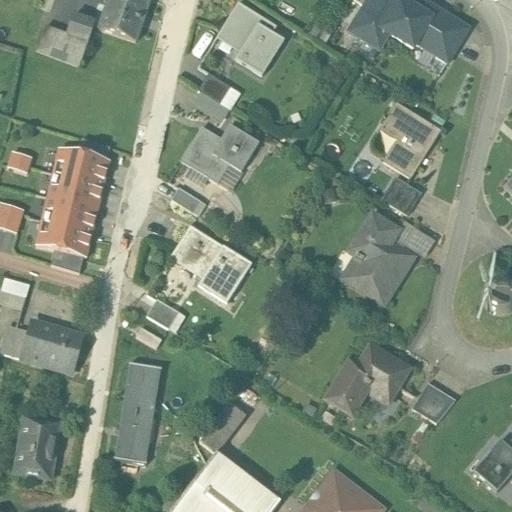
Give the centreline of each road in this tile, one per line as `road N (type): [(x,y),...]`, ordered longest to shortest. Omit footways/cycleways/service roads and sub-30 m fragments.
road 1 (residential): [(188,0),(112,295)]
road 2 (residential): [(481,0),(503,47),(470,194),(469,247)]
road 3 (residential): [(112,295),(76,511)]
road 4 (residential): [(469,247),(437,278),(436,323),(467,356),(511,359)]
